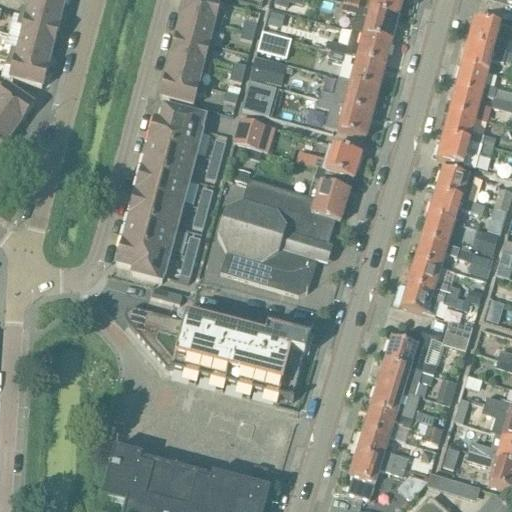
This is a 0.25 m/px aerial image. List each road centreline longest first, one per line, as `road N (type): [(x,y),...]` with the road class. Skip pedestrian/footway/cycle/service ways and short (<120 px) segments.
road 1 (residential): [(298,511),(445,0)]
road 2 (residential): [(28,269),(61,282),(93,264),(164,0)]
road 3 (residential): [(96,0),(28,269)]
road 4 (residential): [(9,511),(3,461),(12,321),(28,269)]
